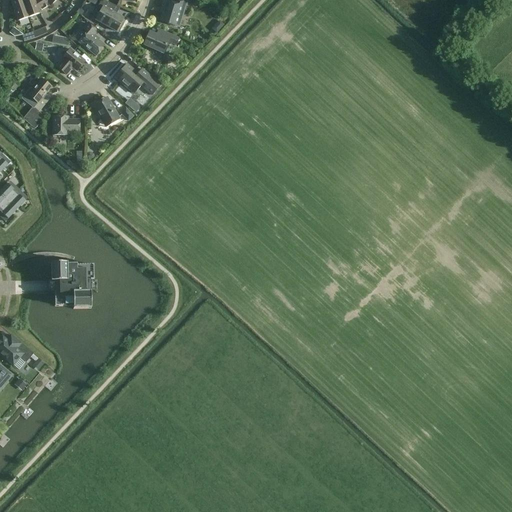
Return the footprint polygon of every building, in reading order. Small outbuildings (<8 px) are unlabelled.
[(28,18),(21,0),(18,0),(11,3),(18,21),(28,18)] [(33,0),(21,0),(28,18),(39,14),(39,12),(33,0)] [(33,0),(39,12),(49,6),(50,6),(56,0),(33,0)] [(96,20),(107,27),(116,32),(123,18),(116,14),(120,8),(101,0),(95,12),(99,14),(96,20)] [(160,21),(169,24),(179,27),(187,1),(185,0),(173,0),(172,3),(164,1),(160,12),(162,13),(160,21)] [(219,21),(211,29),(216,33),(224,25),(219,21)] [(79,43),(88,50),(96,56),(104,45),(93,37),(97,32),(87,24),(83,29),(87,32),(79,43)] [(45,27),(33,32),(36,38),(47,33),(45,27)] [(144,45),(153,49),(163,54),(168,42),(176,45),(178,39),(161,31),(159,37),(149,33),(144,45)] [(36,38),(33,32),(22,36),(24,42),(36,38)] [(36,43),(35,51),(42,52),(43,45),(36,43)] [(63,60),(57,68),(66,75),(72,68),(77,71),(84,61),(70,50),(62,59),(63,60)] [(161,85),(150,75),(142,69),(138,74),(127,65),(115,78),(134,94),(141,86),(144,88),(143,89),(152,96),(161,85)] [(39,112),(41,109),(47,102),(43,98),(51,87),(41,80),(35,87),(28,96),(34,100),(30,105),(39,112)] [(129,99),(125,104),(136,113),(140,108),(129,99)] [(93,106),(98,115),(105,127),(120,119),(114,109),(109,101),(106,103),(104,100),(93,106)] [(133,117),(126,108),(120,113),(128,121),(133,117)] [(23,119),(35,130),(43,120),(31,109),(23,119)] [(53,117),(53,127),(52,135),(67,135),(67,133),(79,133),(79,130),(79,120),(68,120),(68,117),(53,117)] [(7,186),(0,193),(0,196),(7,203),(18,192),(15,189),(12,192),(7,186)] [(18,192),(7,203),(16,211),(24,203),(18,197),(21,194),(18,192)] [(7,220),(16,211),(7,203),(0,210),(0,216),(2,215),(7,220)] [(67,266),(67,263),(51,264),(51,282),(54,282),(54,293),(55,307),(73,306),(73,309),(91,309),(90,281),(93,281),(93,266),(67,266)] [(10,335),(6,340),(2,337),(0,339),(0,354),(13,365),(20,357),(26,362),(33,354),(10,335)] [(38,359),(32,366),(38,371),(44,364),(38,359)] [(0,387),(11,375),(0,366),(0,387)] [(19,379),(14,385),(21,391),(26,385),(19,379)]
